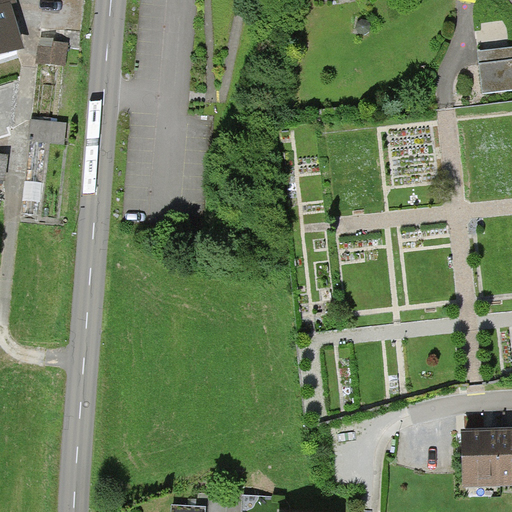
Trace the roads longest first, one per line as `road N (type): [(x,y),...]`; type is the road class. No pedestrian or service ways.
road 1 (tertiary): [(117,0),(75,511)]
road 2 (residential): [(349,430),(423,406),(511,399)]
